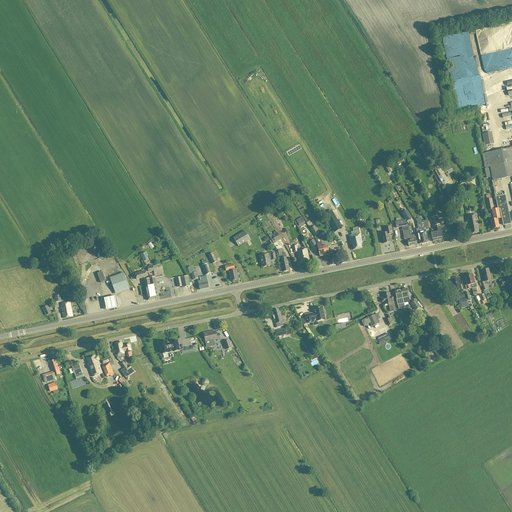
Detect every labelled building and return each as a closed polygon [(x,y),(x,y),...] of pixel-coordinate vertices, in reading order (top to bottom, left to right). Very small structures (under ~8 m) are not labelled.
[(474,73),(482,72),(481,64),(473,66),(474,73)] [(485,145),(493,145),(492,130),(489,131),(489,127),(484,127),(485,145)] [(485,168),(490,167),(492,181),(511,176),(511,147),(482,154),(485,168)] [(445,185),(436,169),(432,172),(440,188),(445,185)] [(497,209),(498,210),(498,208),(499,208),(503,224),(505,224),(505,223),(510,222),(504,195),(495,197),(497,208),(497,209)] [(443,197),(438,198),(442,211),(447,209),(443,197)] [(491,229),(499,228),(497,219),(500,218),(498,210),(497,209),(493,209),(491,198),(485,200),(488,211),(491,210),(492,214),(488,215),(491,229)] [(402,213),(401,214),(406,222),(411,219),(406,211),(405,211),(403,209),(400,211),(402,213)] [(324,215),(326,218),(334,232),(341,228),(331,211),(324,215)] [(434,226),(439,225),(435,212),(429,214),(431,218),(434,226)] [(465,217),(467,225),(468,225),(470,234),(479,233),(477,225),(478,225),(476,214),(465,217)] [(277,215),(270,219),(275,228),(282,224),(277,215)] [(306,223),(314,237),(319,234),(310,220),(306,223)] [(408,226),(407,226),(403,220),(395,222),(396,228),(401,227),(404,240),(407,240),(408,247),(417,245),(415,235),(410,235),(408,226)] [(422,231),(423,233),(424,239),(423,239),(424,243),(428,242),(425,230),(428,229),(426,220),(419,222),(421,229),(422,231)] [(250,229),(255,238),(259,236),(255,226),(250,229)] [(385,233),(381,234),(382,244),(390,242),(389,234),(392,233),(391,226),(384,228),(385,233)] [(442,240),(452,238),(451,232),(450,233),(450,229),(443,231),(442,226),(440,227),(441,231),(442,240)] [(432,242),(442,240),(441,231),(440,227),(437,227),(438,232),(431,234),(432,242)] [(249,240),(244,231),(233,238),(238,246),(249,240)] [(271,236),(275,242),(281,239),(277,232),(272,235),(271,236)] [(352,244),(353,250),(361,248),(360,244),(362,244),(360,234),(349,236),(350,244),(352,244)] [(317,244),(320,257),(325,256),(324,251),(323,251),(322,248),(321,243),(319,239),(319,238),(315,239),(317,244)] [(319,239),(321,243),(322,248),(323,251),(324,251),(325,256),(329,255),(327,247),(329,246),(328,241),(325,242),(324,238),(319,239)] [(297,251),(296,245),(292,246),(293,253),(297,252),(300,264),(308,262),(306,249),(297,251)] [(282,248),(277,249),(279,256),(280,256),(280,258),(283,272),(289,271),(286,257),(285,252),(283,252),(282,248)] [(212,253),(208,255),(212,264),(217,262),(212,253)] [(274,253),(260,256),(262,267),(270,266),(269,261),(275,259),(274,253)] [(201,266),(204,276),(209,274),(211,278),(215,277),(213,271),(209,273),(206,264),(201,266)] [(484,282),(480,283),(483,291),(487,289),(485,285),(490,284),(489,281),(493,280),(491,274),(490,275),(488,269),(482,270),(484,282)] [(236,270),(229,271),(231,281),(238,280),(236,270)] [(135,274),(136,280),(147,277),(145,271),(135,274)] [(102,272),(97,274),(100,283),(105,281),(102,272)] [(115,293),(128,289),(123,273),(110,278),(115,293)] [(182,288),(190,286),(188,276),(180,278),(182,288)] [(155,278),(149,279),(150,285),(150,286),(153,299),(159,298),(155,278)] [(453,292),(461,290),(458,278),(450,280),(453,292)] [(150,285),(149,279),(144,280),(148,300),(153,299),(150,286),(150,285)] [(209,288),(207,279),(198,282),(200,290),(209,288)] [(401,290),(404,303),(409,302),(408,297),(406,289),(401,290)] [(404,303),(401,290),(395,291),(398,304),(404,303)] [(382,294),(383,298),(380,298),(381,302),(384,302),(384,305),(388,304),(388,307),(392,306),(391,301),(393,301),(392,296),(390,297),(389,292),(382,294)] [(116,297),(104,299),(106,311),(118,309),(116,297)] [(419,307),(415,300),(410,303),(414,310),(419,307)] [(70,302),(60,304),(63,318),(72,317),(70,302)] [(46,316),(51,313),(47,305),(42,308),(46,316)] [(317,322),(325,320),(324,316),(325,315),(324,311),(323,311),(322,307),(314,309),(315,314),(311,315),(311,314),(305,315),(307,324),(313,323),(313,321),(316,320),(317,322)] [(278,309),(273,311),(274,315),(273,316),(276,328),(283,326),(280,312),(279,312),(278,309)] [(351,313),(337,316),(338,324),(349,322),(348,318),(352,318),(351,313)] [(371,327),(377,324),(373,315),(367,318),(371,327)] [(413,322),(407,316),(403,320),(408,326),(413,322)] [(490,316),(487,317),(488,319),(484,321),(485,323),(489,321),(490,324),(494,323),(490,316)] [(285,329),(274,332),(276,337),(286,334),(285,329)] [(215,331),(203,333),(206,347),(214,346),(213,340),(217,339),(217,341),(220,341),(219,333),(216,334),(215,331)] [(380,342),(390,337),(388,334),(378,339),(380,342)] [(229,340),(223,342),(226,350),(232,348),(229,340)] [(173,352),(179,350),(177,341),(171,342),(171,343),(167,344),(167,341),(159,343),(161,354),(169,353),(169,352),(173,351),(173,352)] [(113,344),(116,355),(124,354),(121,343),(113,344)] [(87,364),(88,366),(92,377),(102,374),(97,361),(99,361),(97,357),(95,357),(94,356),(86,359),(88,364),(87,364)] [(52,372),(42,375),(45,383),(47,382),(47,383),(56,380),(54,376),(60,374),(58,368),(57,364),(56,365),(54,360),(48,362),(50,367),(51,367),(52,372)] [(127,366),(123,361),(120,363),(126,373),(131,369),(129,365),(127,366)] [(102,366),(106,377),(110,375),(110,376),(114,375),(109,363),(102,366)] [(82,373),(79,364),(72,367),(75,376),(82,373)] [(48,390),(53,388),(54,391),(58,390),(57,387),(56,387),(55,382),(46,385),(48,390)]
